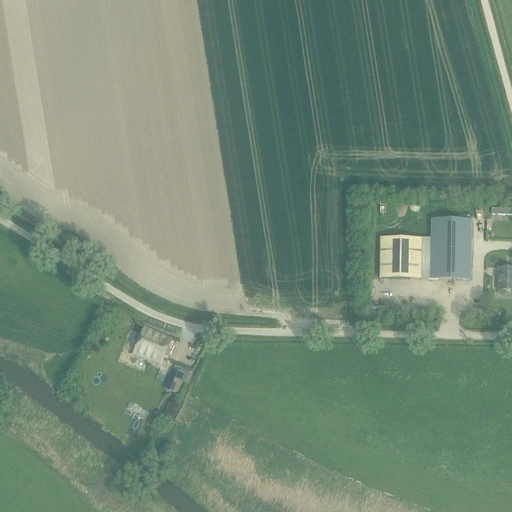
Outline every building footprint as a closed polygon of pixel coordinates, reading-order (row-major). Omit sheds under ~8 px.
[(431,240),(431,280),(471,281),(472,221),(432,220),(431,240)] [(380,239),(379,278),(431,280),(431,240),(380,239)] [(511,291),(511,269),(499,269),(498,291),(511,291)] [(493,311),(487,316),(491,321),(498,316),(493,311)] [(144,329),(141,336),(136,334),(133,341),(138,343),(134,354),(161,365),(171,340),(144,329)] [(184,374),(172,369),(163,389),(175,394),(184,374)] [(157,412),(154,418),(161,421),(164,415),(157,412)]
